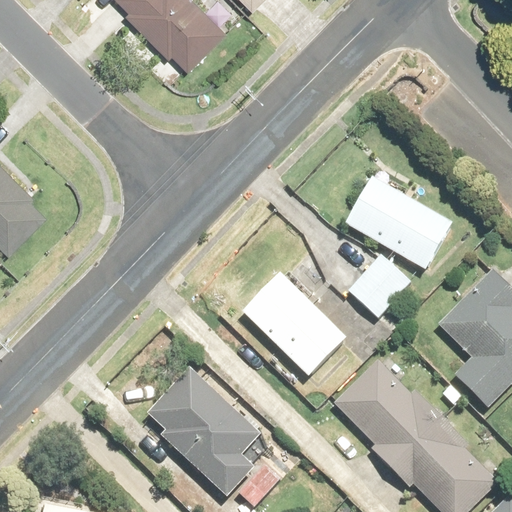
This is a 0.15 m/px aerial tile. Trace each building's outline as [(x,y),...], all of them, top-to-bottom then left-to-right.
[(119,0),(116,3),(184,75),(228,33),(197,0),(119,0)] [(245,0),(256,11),(267,0),(245,0)] [(50,216),(0,168),(0,241),(14,255),(50,216)] [(463,225),(380,178),(350,229),(433,277),(463,225)] [(421,285),(390,256),(353,295),(385,325),(421,285)] [(511,285),(499,272),(443,327),(477,361),(459,379),(493,412),(511,392),(511,285)] [(285,277),(249,312),(317,381),(353,346),(285,277)] [(383,365),(339,405),(380,449),(376,453),(414,493),(422,486),(446,511),(478,511),(503,489),(466,449),(471,445),(418,389),(412,395),(383,365)] [(253,460),(257,456),(271,438),(191,371),(155,414),(172,428),(163,438),(236,500),(241,494),(262,511),(288,482),(267,464),(263,469),(253,460)] [(511,511),(511,494),(493,511),(511,511)]
